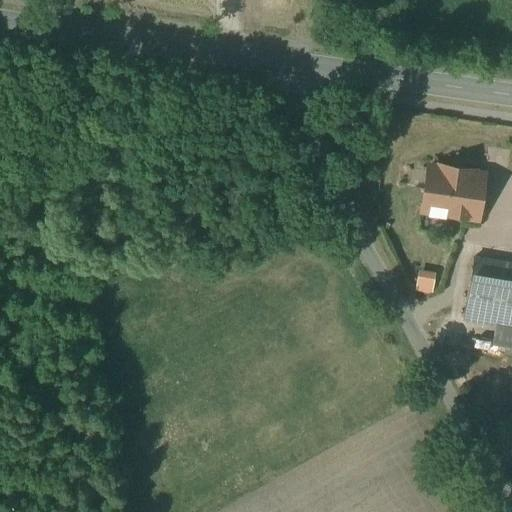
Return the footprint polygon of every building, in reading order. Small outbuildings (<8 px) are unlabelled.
[(474,170),(440,165),(440,168),(429,166),(423,209),(430,210),(429,215),(446,217),(447,213),(478,218),(484,174),(474,173),(474,170)] [(511,175),(509,175),(504,203),(505,203),(501,227),(511,228),(511,175)] [(511,263),(474,257),(467,297),(511,304),(511,263)] [(325,294),(311,297),(313,309),(327,306),(325,294)] [(511,304),(467,297),(463,319),(511,326),(511,304)]
